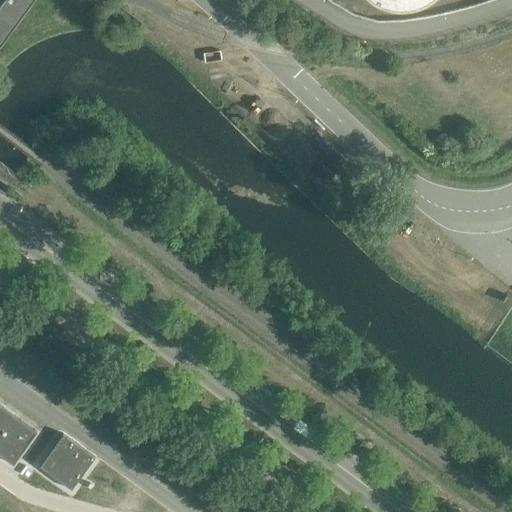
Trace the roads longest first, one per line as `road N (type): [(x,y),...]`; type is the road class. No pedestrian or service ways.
road 1 (secondary): [(401,511),(0,214)]
road 2 (unclassified): [(210,0),(414,190),(461,210),(511,203)]
